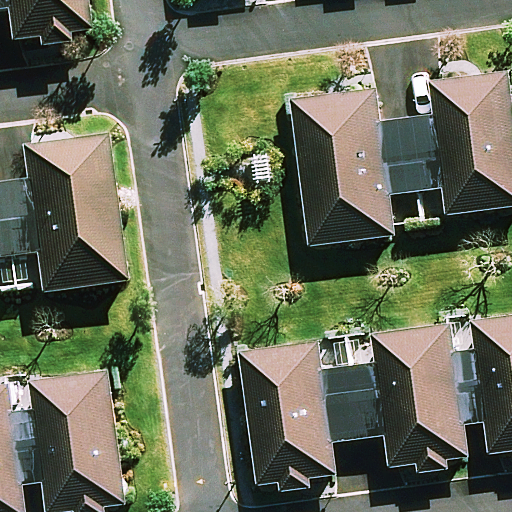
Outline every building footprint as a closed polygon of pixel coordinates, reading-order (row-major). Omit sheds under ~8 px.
[(0,0),(0,22),(17,20),(21,53),(47,49),(48,61),(77,57),(76,46),(96,43),(90,0),(0,0)] [(511,210),(511,77),(435,88),(439,120),(391,127),(386,95),(300,106),(319,248),(406,237),(400,196),(451,190),(455,218),(511,210)] [(0,264),(39,260),(44,300),(127,288),(108,146),(22,157),(27,192),(0,195),(0,264)] [(323,346),(249,356),(267,487),(288,484),(290,496),(316,492),(315,481),(345,477),(341,446),(394,439),(398,470),(425,466),(426,476),(455,472),(454,462),(473,460),(468,427),(494,424),(499,456),(511,454),(511,320),(481,325),(485,356),(459,360),(454,328),(382,338),(386,369),(327,377),(323,346)] [(0,511),(30,511),(27,483),(53,479),(57,511),(81,508),(81,511),(111,511),(110,504),(131,502),(113,370),(39,380),(43,411),(17,415),(13,384),(0,385),(0,511)]
